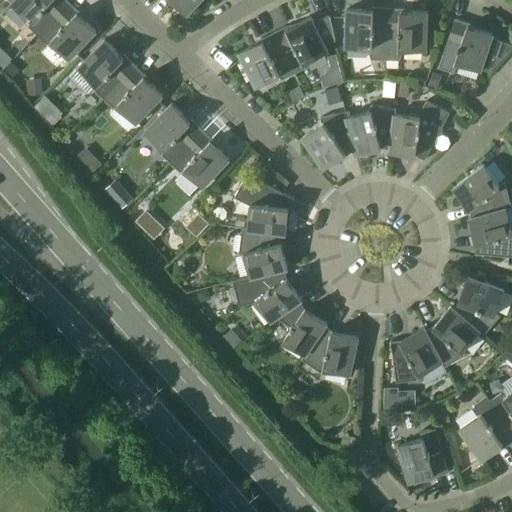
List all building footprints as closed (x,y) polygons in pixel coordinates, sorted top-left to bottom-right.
[(10,0),(13,3),(12,4),(30,21),(28,25),(28,26),(37,35),(70,2),(67,0),(10,0)] [(199,0),(172,0),(186,14),(199,0)] [(96,30),(78,13),(79,12),(70,2),(37,35),(47,44),(48,43),(51,41),(69,58),(96,30)] [(385,59),(388,7),(371,7),(371,9),(347,8),(345,47),(367,48),(371,59),(385,59)] [(426,50),(427,11),(402,10),(402,8),(388,7),(385,59),(399,60),(404,49),(426,50)] [(287,25),(273,32),(294,73),(307,67),(306,66),(306,62),(328,51),(325,45),(334,41),(329,18),(315,24),(311,16),(288,27),(287,25)] [(455,18),(438,67),(452,72),(460,63),(480,69),(481,68),(489,71),(511,47),(511,44),(491,37),(492,33),(469,25),(470,23),(455,18)] [(294,73),(273,32),(260,39),(261,41),(239,52),(256,86),(278,75),(281,78),(281,79),(294,73)] [(103,98),(135,65),(124,54),(122,56),(104,39),(78,66),(95,83),(94,87),(93,88),(103,98)] [(336,53),(327,55),(330,65),(338,63),(336,53)] [(162,94),(144,77),(146,76),(135,65),(103,98),(113,108),(114,107),(118,105),(136,122),(162,94)] [(432,71),(428,83),(436,86),(440,74),(432,71)] [(45,94),(34,105),(39,110),(49,99),(45,94)] [(424,159),(449,112),(426,100),(418,116),(395,113),(394,113),(390,148),(389,148),(389,151),(415,154),(423,158),(423,159),(424,159)] [(170,162),(202,129),(190,118),(189,120),(171,103),(144,131),(162,147),(160,151),(159,152),(170,162)] [(390,148),(394,113),(395,113),(396,107),(370,104),(369,110),(347,116),(346,116),(355,150),(354,151),(355,154),(380,147),(389,148),(390,148)] [(355,150),(346,116),(347,116),(345,110),(320,117),(322,123),(302,137),(324,168),(345,153),(354,151),(355,150)] [(229,158),(211,141),(213,140),(202,129),(170,162),(180,172),(181,171),(185,169),(202,186),(229,158)] [(80,142),(73,135),(68,139),(75,147),(80,142)] [(83,161),(92,171),(101,163),(94,156),(87,157),(83,161)] [(511,206),(504,181),(498,183),(483,164),(453,187),(469,208),(471,217),(472,217),(508,207),(509,207),(511,206)] [(288,207),(293,199),(293,200),(293,198),(246,173),(234,197),(250,205),(247,228),(282,233),(285,234),(288,207)] [(126,189),(114,200),(121,207),(132,197),(126,189)] [(511,256),(511,229),(506,208),(509,207),(508,207),(472,217),(471,217),(469,218),(476,243),(475,252),(475,253),(511,256)] [(201,218),(193,226),(200,233),(208,224),(201,218)] [(287,268),(281,242),(282,233),(247,228),(241,227),(238,253),(244,253),(250,276),(251,275),(251,276),(284,268),(284,269),(287,268)] [(302,299),(286,277),(284,269),(284,268),(251,276),(251,275),(250,276),(232,280),(239,305),(256,301),(270,321),(276,317),(276,316),(299,300),(299,301),(302,299)] [(495,311),(503,288),(467,275),(458,300),(453,307),(452,308),(479,330),(479,331),(483,335),(500,315),(495,311)] [(207,289),(198,291),(200,301),(207,299),(209,295),(207,289)] [(305,354),(324,325),(325,325),(326,322),(305,308),(299,301),(299,300),(276,316),(276,317),(290,326),(289,327),(291,328),(283,340),(304,354),(305,354)] [(464,348),(479,331),(479,330),(452,308),(453,307),(450,305),(433,325),(425,329),(425,330),(442,361),(441,361),(444,366),(466,354),(464,348)] [(349,374),(358,336),(332,330),(325,325),(324,325),(305,354),(304,354),(301,358),(322,373),(325,368),(349,374)] [(442,361),(425,330),(425,329),(424,327),(401,339),(392,341),(392,340),(390,340),(396,381),(421,378),(421,372),(441,361),(442,361)] [(511,390),(505,395),(501,393),(501,392),(489,400),(511,432),(511,390)] [(389,395),(381,395),(381,407),(394,407),(394,399),(389,395)] [(511,440),(511,432),(489,400),(486,395),(474,404),(477,415),(459,428),(481,459),(501,445),(503,447),(511,440)] [(449,472),(435,428),(421,432),(421,434),(421,438),(398,445),(409,482),(433,474),(433,476),(449,472)] [(343,434),(341,443),(353,445),(355,436),(343,434)]
